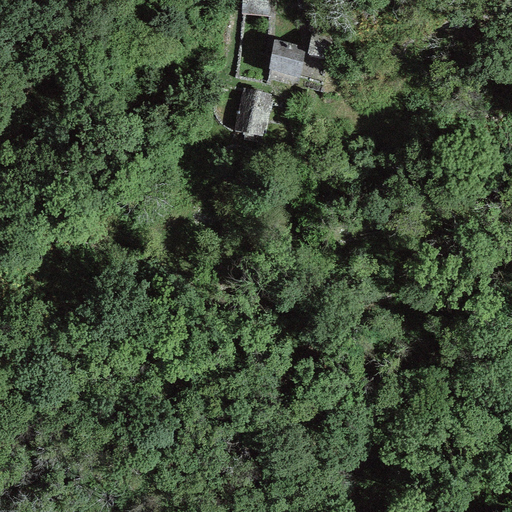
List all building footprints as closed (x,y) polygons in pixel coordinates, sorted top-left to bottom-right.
[(269,0),(243,0),(243,16),(268,17),(269,0)] [(311,0),(296,0),(298,11),(312,10),(311,0)] [(312,33),(308,57),(326,60),(329,61),(333,37),(316,34),(312,33)] [(305,51),(274,46),(268,77),(299,82),(299,80),(305,51)] [(273,97),(243,91),(234,136),(264,142),(273,97)] [(262,154),(224,148),(219,179),(257,185),(262,154)] [(369,149),(339,152),(342,176),(372,173),(369,149)]
